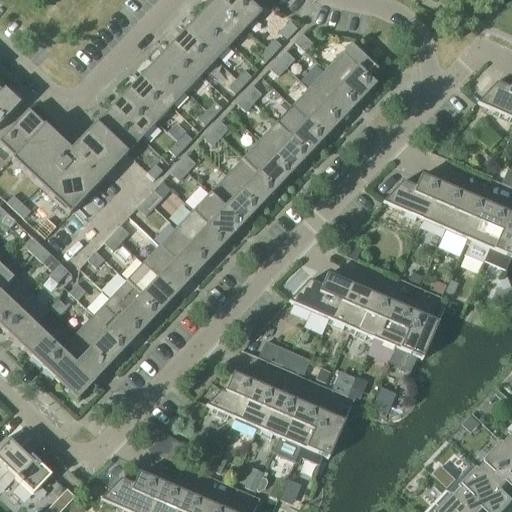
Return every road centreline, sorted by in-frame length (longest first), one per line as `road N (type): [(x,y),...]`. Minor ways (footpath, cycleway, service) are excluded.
road 1 (residential): [(0,47),(68,110),(175,0)]
road 2 (residential): [(99,448),(247,511)]
road 3 (residential): [(199,343),(344,408)]
road 4 (residential): [(294,244),(436,309)]
road 5 (residential): [(99,448),(199,343)]
road 6 (residential): [(429,97),(423,50),(406,23),(347,0)]
road 7 (residential): [(294,244),(389,145)]
road 8 (residential): [(199,343),(294,244)]
road 9 (residential): [(389,145),(511,202)]
road 10 (residential): [(0,389),(61,448),(81,457),(99,448)]
